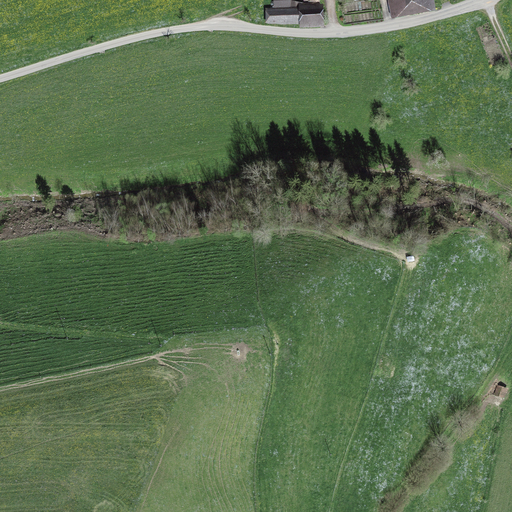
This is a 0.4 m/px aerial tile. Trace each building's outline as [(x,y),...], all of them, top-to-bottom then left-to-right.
[(354,0),(355,2),(368,0),(394,0),(397,12),(429,6),(428,0),(354,0)] [(303,5),(304,24),(323,23),(321,11),(317,11),(316,4),(303,5)] [(293,11),(269,14),(270,25),(294,23),(293,11)] [(306,214),(305,204),(293,205),(293,214),(306,214)] [(498,386),(496,395),(503,398),(506,389),(498,386)]
